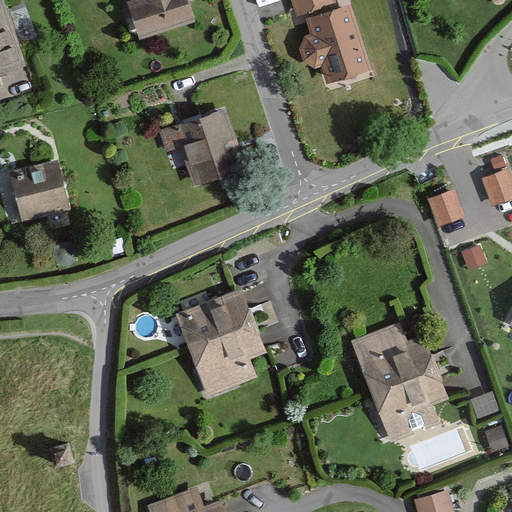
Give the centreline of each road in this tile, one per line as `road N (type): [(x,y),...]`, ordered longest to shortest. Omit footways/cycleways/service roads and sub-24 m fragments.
road 1 (residential): [(99,290),(307,196)]
road 2 (residential): [(99,290),(106,511)]
road 3 (residential): [(307,196),(242,0)]
road 4 (residential): [(307,196),(441,134)]
road 5 (residential): [(441,134),(511,34)]
